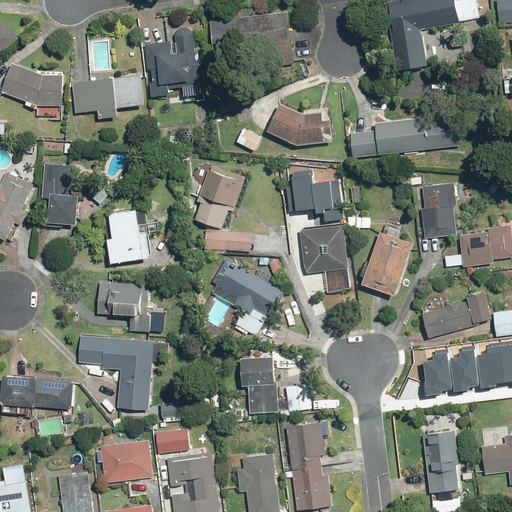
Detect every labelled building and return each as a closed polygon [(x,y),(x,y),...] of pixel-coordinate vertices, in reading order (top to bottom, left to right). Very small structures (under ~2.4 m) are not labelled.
[(413,0),(386,4),(396,74),(427,68),(422,30),(460,25),(460,21),(479,18),(476,0),(459,0),(454,1),(453,0),(413,0)] [(511,0),(496,0),(499,23),(511,21),(511,0)] [(293,56),(290,26),(290,14),(211,21),(214,75),(294,67),(293,56)] [(6,24),(0,29),(0,55),(19,41),(6,24)] [(194,89),(193,72),(201,71),(200,53),(193,53),(192,28),(174,29),(174,45),(148,47),(149,102),(180,100),(180,90),(194,89)] [(60,110),(64,74),(38,71),(12,63),(1,95),(26,103),(60,110)] [(120,124),(120,110),(144,108),(142,79),(71,85),(73,114),(96,112),(96,126),(120,124)] [(324,149),(321,117),(305,118),(284,106),(268,136),(295,151),(324,149)] [(374,122),(375,129),(350,132),(353,158),(463,148),(461,121),(460,114),(374,122)] [(261,136),(243,129),(237,143),(255,150),(261,136)] [(85,165),(45,165),(45,231),(86,230),(85,165)] [(293,169),(298,207),(318,204),(319,210),(325,209),(326,217),(346,215),(340,176),(318,179),(316,166),(293,169)] [(246,183),(209,168),(189,217),(226,232),(246,183)] [(0,244),(9,251),(38,191),(16,174),(10,186),(0,177),(0,244)] [(423,174),(409,175),(409,186),(423,185),(423,174)] [(351,182),(352,204),(360,203),(360,182),(351,182)] [(423,238),(426,238),(456,235),(452,184),(422,186),(424,209),(421,209),(423,238)] [(137,213),(109,216),(112,241),(109,241),(113,269),(150,264),(147,237),(140,238),(137,213)] [(495,218),(495,226),(484,227),(484,232),(460,235),(462,255),(445,256),(447,267),(463,266),(463,267),(493,264),(493,259),(511,257),(511,224),(509,225),(508,217),(495,218)] [(370,229),(370,218),(344,218),(345,229),(370,229)] [(343,226),(299,233),(306,272),(325,269),(329,292),(353,288),(343,226)] [(234,233),(205,231),(205,251),(233,252),(234,233)] [(379,233),(361,283),(395,296),(413,245),(379,233)] [(284,293),(226,259),(211,283),(216,286),(212,292),(246,312),(243,317),(251,322),(246,330),(256,336),(268,314),(271,316),(284,293)] [(279,259),(269,262),(273,274),(283,271),(279,259)] [(96,317),(132,320),(131,333),(154,334),(155,316),(149,316),(150,286),(98,283),(96,317)] [(467,311),(459,303),(421,314),(428,339),(467,329),(469,316),(470,315),(473,324),(492,318),(485,291),(466,297),(469,311),(467,311)] [(511,309),(493,312),(496,337),(511,335),(511,309)] [(117,370),(116,412),(150,413),(151,372),(153,372),(154,343),(78,340),(77,368),(117,370)] [(511,342),(501,344),(504,382),(511,381),(511,342)] [(479,355),(481,389),(495,388),(495,383),(504,382),(501,344),(488,345),(489,347),(487,347),(487,355),(479,355)] [(452,379),(453,393),(471,391),(470,386),(478,385),(474,346),(460,347),(462,358),(452,359),(455,378),(452,379)] [(423,382),(425,396),(442,395),(442,390),(450,389),(446,349),(432,351),(433,361),(424,362),(426,382),(423,382)] [(273,357),(239,359),(240,387),(248,386),(249,413),(278,412),(277,381),(274,382),(273,357)] [(72,380),(1,377),(0,394),(0,404),(2,405),(2,412),(32,414),(33,407),(71,409),(72,380)] [(310,388),(286,389),(288,412),(311,411),(310,388)] [(322,424),(282,429),(291,511),(309,511),(333,509),(322,424)] [(157,433),(159,453),(190,450),(188,430),(157,433)] [(422,433),(429,493),(459,489),(452,430),(422,433)] [(511,433),(504,434),(505,443),(482,444),(484,472),(509,471),(509,484),(511,483),(511,433)] [(150,441),(99,447),(103,486),(154,481),(150,441)] [(282,511),(277,456),(239,460),(244,511),(282,511)] [(195,498),(173,501),(174,511),(220,511),(219,495),(216,496),(213,458),(212,458),(212,457),(168,463),(170,485),(194,482),(195,498)] [(1,466),(2,487),(0,487),(0,511),(26,511),(23,466),(1,466)] [(92,511),(89,473),(58,475),(60,511),(92,511)] [(462,499),(433,501),(433,511),(452,511),(463,511),(462,499)]
